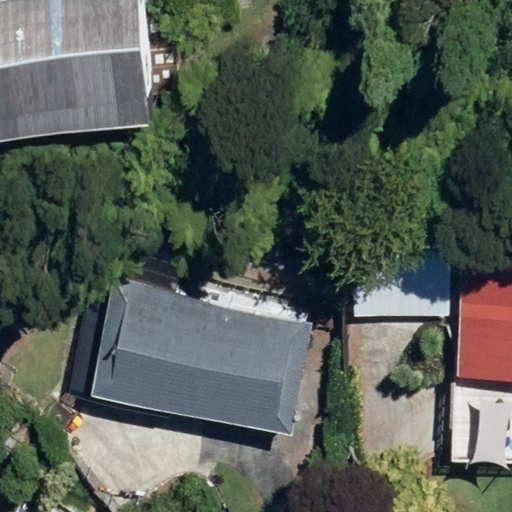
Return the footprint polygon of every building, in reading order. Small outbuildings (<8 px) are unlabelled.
[(0,0),(0,120),(143,100),(129,0),(0,0)] [(355,203),(355,298),(445,298),(448,202),(355,203)] [(177,281),(184,255),(139,244),(131,272),(114,267),(107,302),(95,299),(85,339),(96,342),(87,383),(286,424),(310,312),(177,281)] [(457,368),(511,367),(511,246),(459,245),(457,368)] [(0,293),(0,344),(22,332),(1,293),(0,293)]
